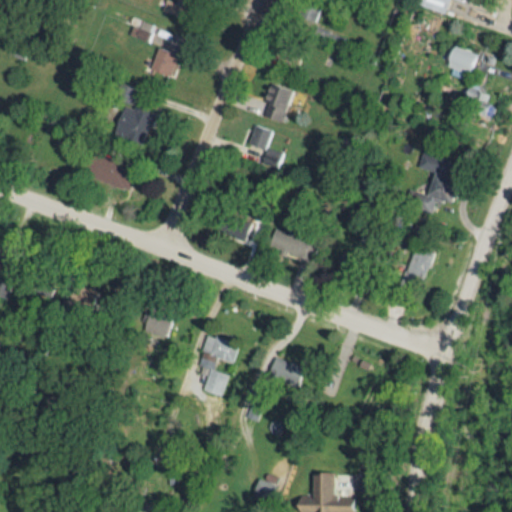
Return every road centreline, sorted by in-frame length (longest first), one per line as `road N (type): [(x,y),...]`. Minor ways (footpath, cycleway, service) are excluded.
road 1 (residential): [(413,511),(449,354),(511,169)]
road 2 (residential): [(449,354),(160,247)]
road 3 (residential): [(160,247),(262,0)]
road 4 (residential): [(160,247),(0,186)]
